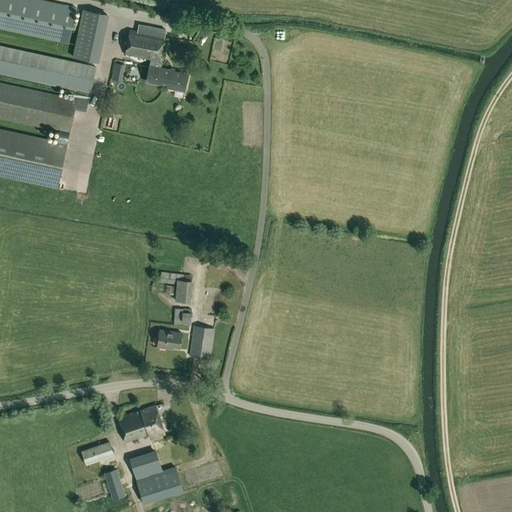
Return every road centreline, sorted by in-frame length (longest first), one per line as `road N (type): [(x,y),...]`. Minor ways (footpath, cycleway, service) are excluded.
road 1 (unclassified): [(427,511),(408,448),(370,428),(161,384),(0,405)]
road 2 (track): [(511,73),(477,138),(446,278),(442,394),(456,511)]
